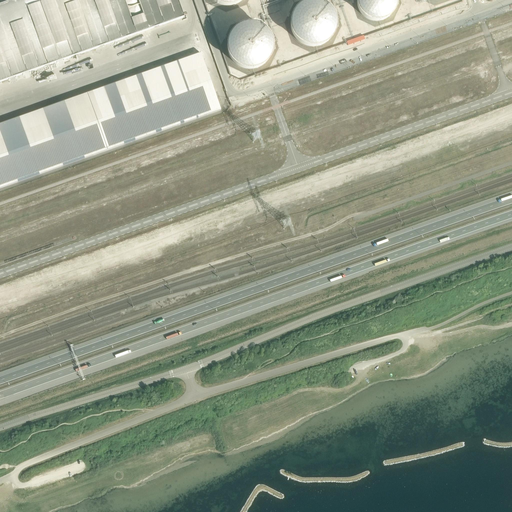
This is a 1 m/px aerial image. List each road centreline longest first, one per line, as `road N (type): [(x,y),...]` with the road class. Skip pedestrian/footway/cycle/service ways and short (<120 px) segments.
road 1 (unclassified): [(0,428),(186,369),(511,246)]
road 2 (unclassified): [(0,273),(511,92)]
road 3 (trunk): [(0,395),(511,214)]
road 4 (trunk): [(511,199),(0,380)]
road 5 (unknown): [(124,0),(141,41),(138,59),(0,110)]
